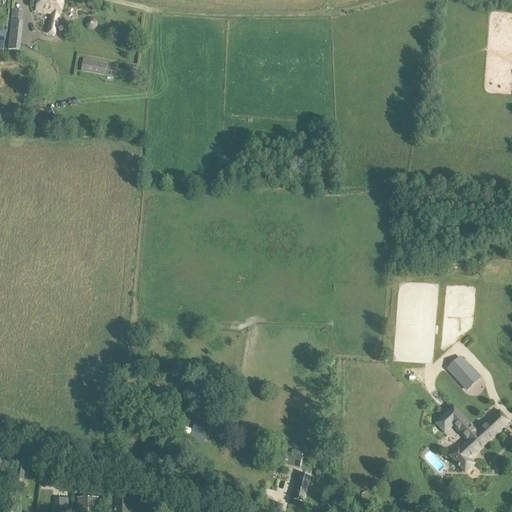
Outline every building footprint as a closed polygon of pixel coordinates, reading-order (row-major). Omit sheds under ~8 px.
[(49,30),(48,36),(54,37),(56,32),(59,17),(60,17),(63,0),(38,0),(36,12),(52,15),(49,30)] [(20,9),(12,10),(13,19),(21,19),(20,9)] [(12,21),(11,31),(22,32),(23,22),(22,22),(12,21)] [(90,21),(87,23),(87,27),(89,30),(93,30),(96,28),(96,24),(94,21),(90,21)] [(120,79),(120,78),(134,81),(136,75),(131,74),(133,67),(123,65),(122,71),(107,68),(107,65),(84,60),(81,73),(105,78),(106,76),(120,79)] [(467,390),(478,380),(466,366),(462,370),(455,363),(448,370),(467,390)] [(196,394),(188,392),(185,399),(194,402),(196,394)] [(468,458),(476,451),(478,452),(486,445),(484,443),(498,430),(500,432),(509,423),(499,413),(477,434),(454,409),(436,425),(442,432),(453,421),(470,439),(450,457),(462,470),(471,462),(468,458)] [(194,421),(190,438),(196,439),(195,444),(204,446),(209,425),(194,421)] [(280,452),(276,463),(300,469),(304,458),(280,452)] [(14,480),(24,481),(25,468),(29,468),(30,461),(16,459),(14,480)] [(310,478),(298,475),(293,499),(305,502),(310,478)] [(38,493),(45,497),(51,487),(45,483),(38,493)] [(53,510),(51,498),(41,500),(42,511),(53,510)] [(131,511),(132,500),(115,499),(114,511),(131,511)] [(68,511),(69,500),(56,500),(55,511),(68,511)] [(79,501),(79,511),(96,511),(97,501),(79,501)]
